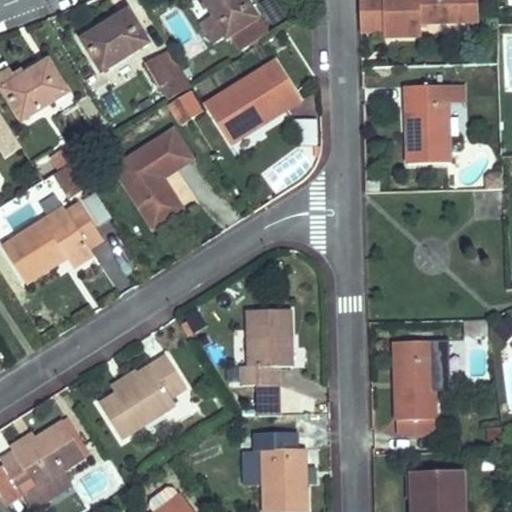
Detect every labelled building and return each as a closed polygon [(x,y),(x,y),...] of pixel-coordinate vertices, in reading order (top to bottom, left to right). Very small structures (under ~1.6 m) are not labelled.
[(204,0),(214,17),(227,38),(228,39),(233,36),(259,20),(246,0),(204,0)] [(386,33),(385,0),(360,0),(362,34),(386,33)] [(420,24),(461,22),(460,0),(385,0),(387,37),(420,36),(420,24)] [(460,0),(461,22),(477,22),(476,0),(460,0)] [(130,12),(83,40),(103,72),(149,44),(130,12)] [(227,38),(214,17),(203,24),(215,45),(227,38)] [(259,20),(233,36),(241,49),(267,33),(259,20)] [(458,34),(459,25),(425,24),(425,32),(458,34)] [(160,89),(161,88),(167,85),(175,97),(192,86),(170,50),(146,65),(160,89)] [(23,122),(69,93),(50,62),(18,81),(3,90),(23,122)] [(301,102),(275,62),(207,104),(232,143),(266,122),(267,123),(301,102)] [(0,84),(3,90),(18,81),(7,63),(0,66),(0,84)] [(161,88),(169,101),(175,97),(167,85),(161,88)] [(406,87),(407,106),(412,106),(412,133),(407,133),(408,165),(451,164),(449,86),(406,87)] [(449,86),(449,103),(464,102),(464,86),(449,86)] [(180,99),(193,120),(204,113),(191,92),(180,99)] [(182,126),(193,120),(180,99),(169,106),(182,126)] [(453,105),(453,136),(464,136),(463,105),(453,105)] [(0,114),(0,152),(5,160),(22,148),(0,114)] [(183,211),(168,187),(166,189),(161,180),(163,179),(192,161),(174,131),(116,168),(154,229),(183,211)] [(63,170),(76,162),(67,147),(54,156),(63,170)] [(91,184),(76,162),(63,170),(56,174),(71,197),(91,184)] [(491,175),(487,180),(488,191),(503,190),(502,175),(491,175)] [(112,218),(96,194),(84,202),(100,226),(112,218)] [(3,248),(24,281),(65,255),(68,260),(73,268),(94,255),(91,249),(104,241),(81,204),(67,213),(65,209),(3,248)] [(65,255),(24,281),(27,286),(68,260),(65,255)] [(292,310),(248,311),(249,367),(242,367),(243,387),(279,386),(279,368),(293,367),(292,310)] [(506,341),(511,335),(511,323),(507,319),(495,331),(506,341)] [(449,341),(406,343),(407,358),(402,358),(403,388),(396,388),(398,436),(436,434),(435,392),(451,392),(449,341)] [(407,358),(406,343),(394,343),(396,388),(403,388),(402,358),(407,358)] [(123,441),(177,407),(172,400),(188,390),(166,356),(137,374),(140,379),(117,394),(100,405),(123,441)] [(140,379),(137,374),(114,389),(117,394),(140,379)] [(64,421),(87,458),(91,456),(67,419),(64,421)] [(1,460),(4,466),(24,498),(64,473),(87,458),(64,421),(36,438),(13,452),(1,460)] [(13,452),(36,438),(33,433),(10,447),(13,452)] [(256,436),(256,451),(263,451),(264,511),(307,511),(306,450),(297,450),(296,435),(256,436)] [(244,485),(264,485),(263,451),(243,452),(244,485)] [(24,498),(4,466),(0,468),(0,487),(11,505),(24,498)] [(64,473),(24,498),(32,511),(72,486),(64,473)] [(426,504),(426,511),(425,511),(465,511),(465,473),(413,474),(414,505),(426,504)] [(154,511),(160,511),(180,497),(174,489),(168,488),(151,501),(150,507),(154,511)] [(193,511),(182,496),(180,497),(160,511),(193,511)]
